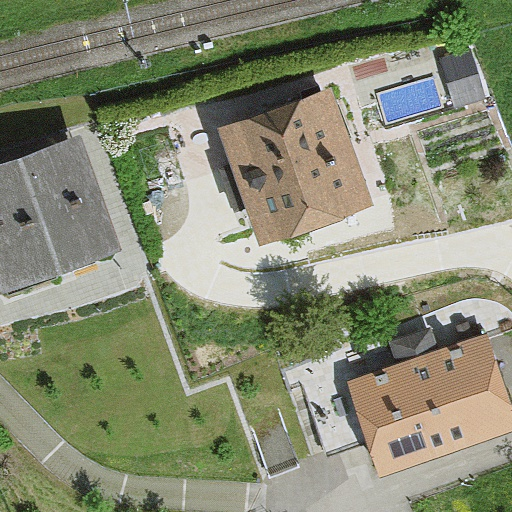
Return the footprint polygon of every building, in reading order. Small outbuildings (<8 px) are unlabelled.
[(469,50),(441,59),(456,106),(484,97),(469,50)] [(331,91),(218,129),(258,246),(371,207),(331,91)] [(122,252),(80,136),(0,163),(0,289),(2,294),(122,252)] [(398,365),(349,381),(379,470),(511,425),(511,414),(486,336),(442,351),(435,329),(391,344),(398,365)] [(301,469),(280,410),(251,420),(273,479),(301,469)]
